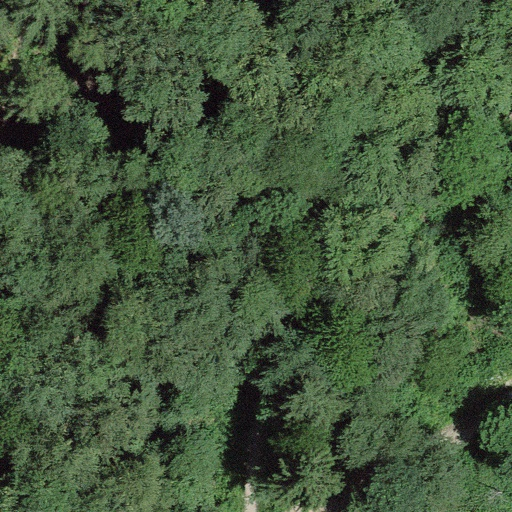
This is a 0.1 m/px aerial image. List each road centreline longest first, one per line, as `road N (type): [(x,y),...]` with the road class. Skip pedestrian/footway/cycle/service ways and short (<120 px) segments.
road 1 (track): [(434,0),(282,511)]
road 2 (track): [(286,511),(511,315)]
